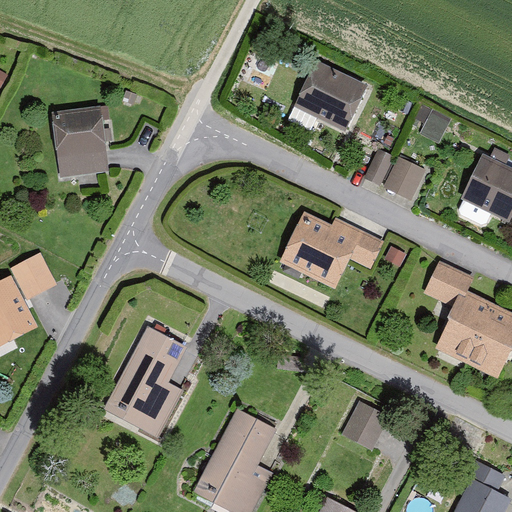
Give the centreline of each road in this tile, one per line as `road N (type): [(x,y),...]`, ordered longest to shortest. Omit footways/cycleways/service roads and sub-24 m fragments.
road 1 (residential): [(124,243),(511,432)]
road 2 (residential): [(190,119),(511,276)]
road 3 (residential): [(0,479),(124,243)]
road 4 (track): [(0,23),(201,97)]
road 5 (residential): [(124,243),(190,119)]
road 6 (residential): [(190,119),(252,0)]
